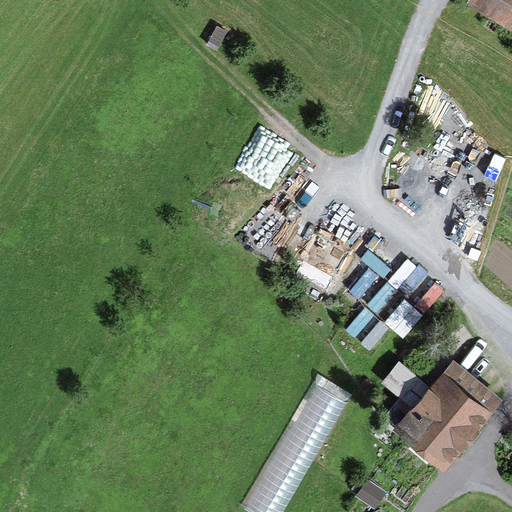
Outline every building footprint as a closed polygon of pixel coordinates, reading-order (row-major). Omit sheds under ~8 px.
[(511,0),(468,0),(466,4),(511,32),(511,30),(511,0)] [(323,232),(303,274),(343,293),(363,252),(323,232)] [(387,323),(408,337),(425,312),(404,298),(387,323)] [(349,323),(368,348),(389,331),(371,307),(349,323)] [(401,359),(383,378),(403,397),(421,377),(401,359)] [(453,360),(393,432),(444,474),(503,402),(453,360)] [(283,511),(347,403),(313,383),(243,504),(255,511),(283,511)]
